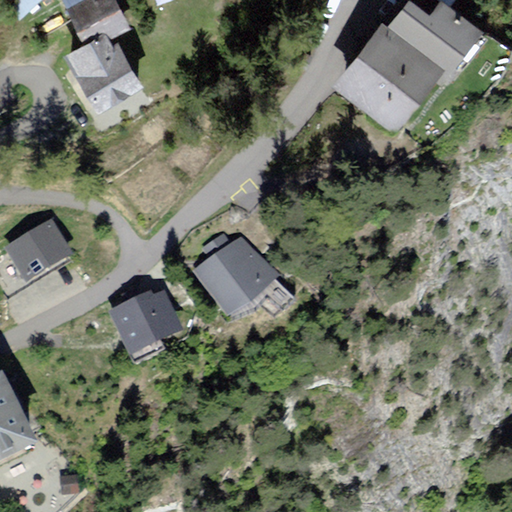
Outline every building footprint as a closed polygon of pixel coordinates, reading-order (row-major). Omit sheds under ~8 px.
[(131,28),(118,0),(65,0),(83,39),(106,29),(110,37),(131,28)] [(335,82),(398,134),(485,29),(449,0),(442,0),(431,13),(415,0),(407,0),(388,23),(386,21),(335,82)] [(67,55),(99,110),(143,85),(119,43),(114,46),(106,32),(67,55)] [(75,260),(52,223),(5,253),(28,289),(75,260)] [(276,281),(243,238),(233,246),(223,233),(200,251),(208,262),(193,273),(228,318),(276,281)] [(184,338),(164,294),(155,298),(153,294),(111,314),(133,362),(184,338)] [(0,386),(0,475),(38,457),(4,385),(0,386)] [(77,476),(60,477),(62,496),(79,495),(77,476)]
